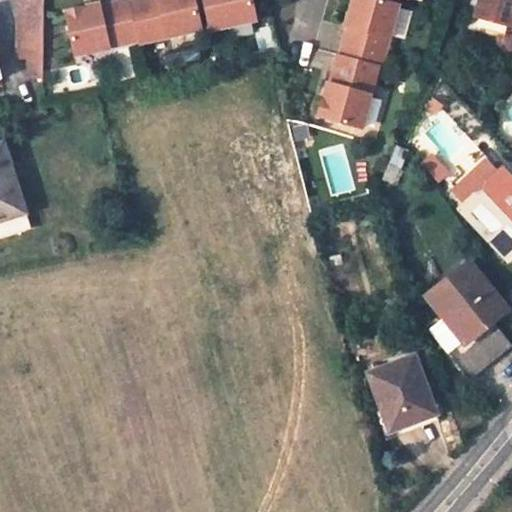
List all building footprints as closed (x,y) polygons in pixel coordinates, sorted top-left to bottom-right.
[(4,0),(26,76),(45,72),(45,0),(4,0)] [(130,0),(120,0),(102,4),(101,2),(84,6),(84,5),(66,9),(76,53),(139,39),(130,0)] [(130,0),(139,39),(140,41),(203,26),(199,10),(196,0),(130,0)] [(204,0),(196,0),(199,10),(206,9),(204,0)] [(204,0),(206,9),(210,27),(257,17),(253,0),(204,0)] [(350,24),(343,52),(380,63),(383,63),(400,0),(398,0),(354,0),(348,24),(350,24)] [(511,0),(480,0),(476,18),(511,28),(511,0)] [(343,52),(340,52),(333,80),(330,79),(325,95),(324,95),(319,113),(363,126),(380,63),(343,52)] [(0,237),(31,227),(5,143),(0,144),(0,237)] [(410,153),(399,146),(390,166),(401,171),(410,153)] [(374,201),(388,208),(404,173),(401,171),(390,166),(374,201)] [(511,182),(504,174),(464,211),(507,258),(511,254),(511,182)] [(507,311),(469,263),(427,298),(443,320),(432,330),(450,354),(449,355),(469,382),(511,347),(493,324),(507,311)] [(413,356),(367,376),(390,433),(436,415),(413,356)]
